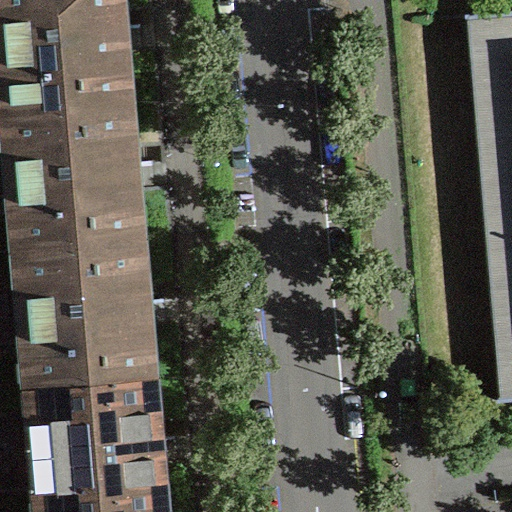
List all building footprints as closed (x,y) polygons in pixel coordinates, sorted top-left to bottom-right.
[(124,37),(121,0),(0,0),(0,72),(1,83),(18,82),(20,107),(129,97),(124,37)] [(511,11),(466,16),(500,403),(511,402),(511,11)] [(13,220),(30,219),(32,244),(141,234),(136,175),(129,97),(20,107),(22,132),(5,133),(13,220)] [(141,234),(32,244),(34,269),(17,270),(25,356),(41,355),(44,381),(153,371),(148,312),(141,234)] [(153,371),(44,381),(46,406),(29,407),(37,494),(54,493),(55,511),(122,511),(165,508),(160,449),(153,371)]
